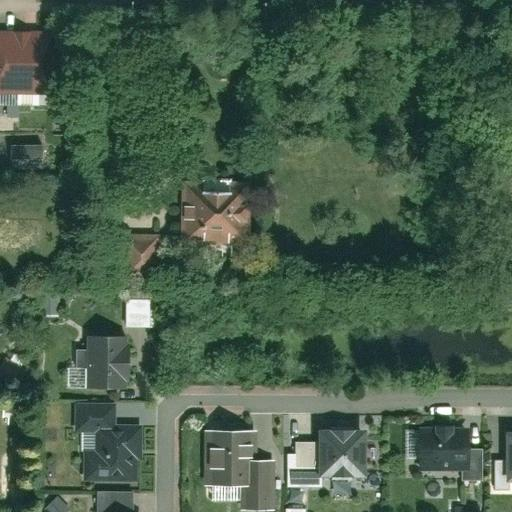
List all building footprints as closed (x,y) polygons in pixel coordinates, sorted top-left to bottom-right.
[(0,34),(0,97),(53,98),(54,35),(0,34)] [(252,185),(177,185),(179,252),(251,252),(252,185)] [(161,240),(122,240),(123,285),(160,285),(161,240)] [(88,341),(87,392),(128,393),(129,341),(88,341)] [(100,483),(144,482),(143,432),(119,432),(118,408),(77,408),(77,435),(99,435),(100,483)] [(421,434),(421,472),(467,473),(468,434),(421,434)] [(318,480),(364,482),(365,437),(317,435),(318,480)] [(205,436),(205,492),(240,491),(240,511),(274,511),(276,462),(257,462),(257,436),(205,436)]
